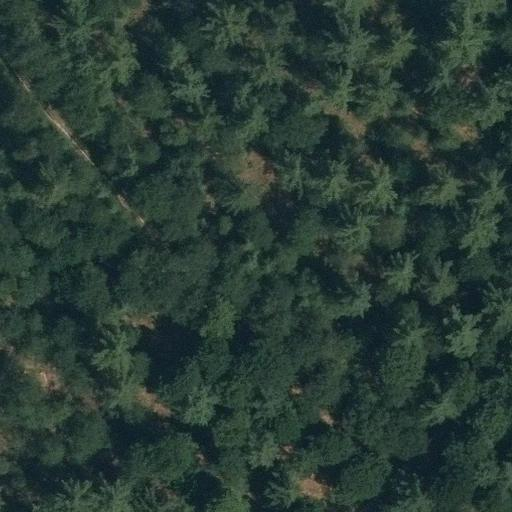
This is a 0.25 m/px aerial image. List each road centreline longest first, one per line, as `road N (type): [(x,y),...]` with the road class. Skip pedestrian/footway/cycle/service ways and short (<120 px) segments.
road 1 (track): [(0,60),(117,205),(400,457)]
road 2 (track): [(400,457),(511,339)]
